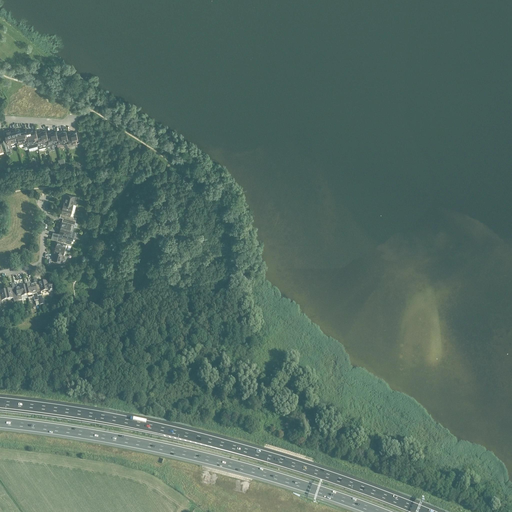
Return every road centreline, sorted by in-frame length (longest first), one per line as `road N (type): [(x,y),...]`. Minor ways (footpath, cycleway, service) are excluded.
road 1 (motorway): [(423,511),(208,440),(0,402)]
road 2 (motorway): [(0,422),(201,455),(375,511)]
